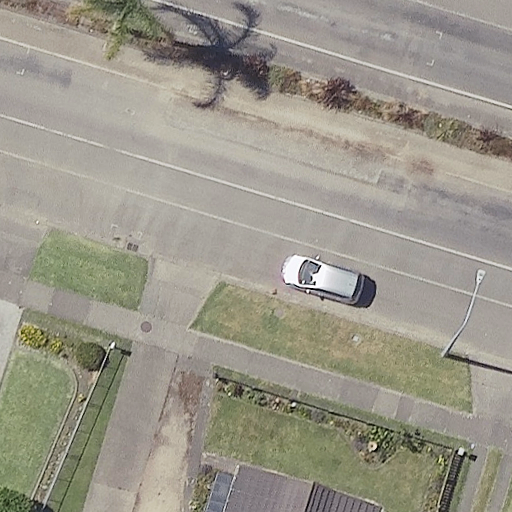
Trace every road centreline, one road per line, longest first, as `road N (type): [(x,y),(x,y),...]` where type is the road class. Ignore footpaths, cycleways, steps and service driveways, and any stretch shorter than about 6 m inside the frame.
road 1 (secondary): [(511,239),(0,83)]
road 2 (secondary): [(295,0),(511,65)]
